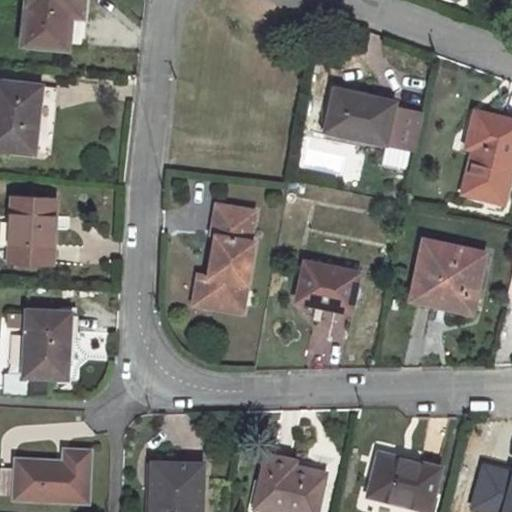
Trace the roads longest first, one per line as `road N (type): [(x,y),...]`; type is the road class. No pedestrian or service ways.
road 1 (residential): [(169,0),(135,297),(158,372),(223,391),(511,381)]
road 2 (residential): [(511,61),(346,0)]
